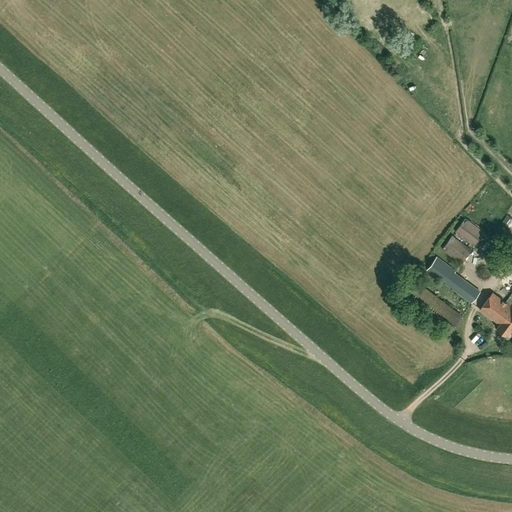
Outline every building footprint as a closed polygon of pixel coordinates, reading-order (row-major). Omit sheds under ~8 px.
[(393,20),(401,17),(399,12),(391,16),(393,20)] [(455,231),(475,246),(485,232),(465,217),(455,231)] [(462,264),(472,250),(452,235),(442,249),(462,264)] [(511,243),(496,236),(488,251),(500,257),(505,249),(511,252),(511,243)] [(427,270),(472,303),(481,292),(455,273),(456,271),(437,257),(427,270)] [(463,316),(409,275),(396,293),(449,334),(463,316)] [(498,328),(508,336),(511,330),(511,293),(506,302),(493,292),(480,309),(501,324),(498,328)]
